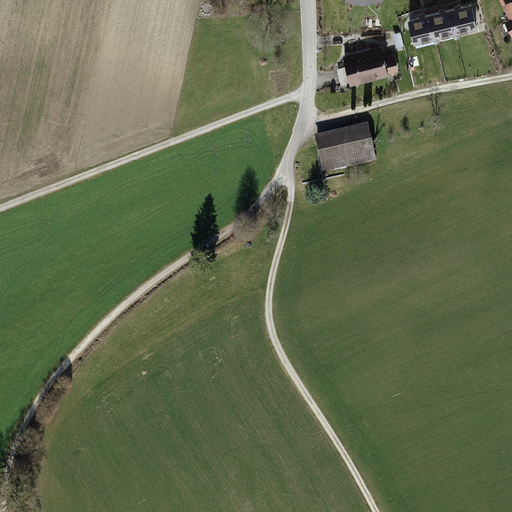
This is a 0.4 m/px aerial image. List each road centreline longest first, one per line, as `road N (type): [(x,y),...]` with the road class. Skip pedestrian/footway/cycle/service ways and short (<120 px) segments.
road 1 (track): [(374,511),(278,346),(269,307),(294,186),(288,168),(262,204),(111,317),(56,374),(19,438),(6,511)]
road 2 (track): [(0,209),(309,93)]
road 3 (residential): [(306,123),(511,78)]
road 4 (residential): [(309,0),(306,123)]
